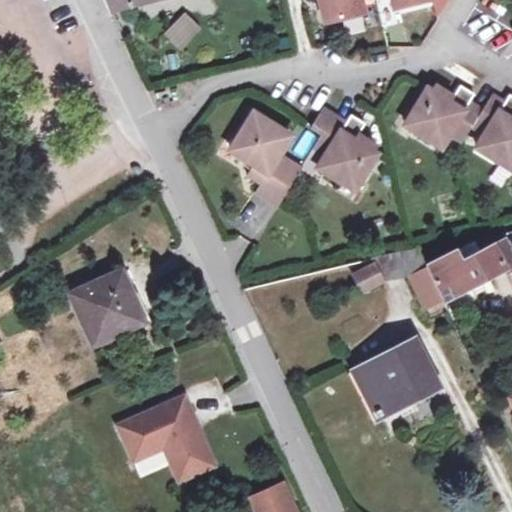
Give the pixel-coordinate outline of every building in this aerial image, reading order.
[(154,0),(108,0),(113,11),(154,0)] [(319,0),(325,24),(364,15),(360,0),(319,0)] [(392,0),(395,10),(434,1),(433,0),(392,0)] [(181,51),(201,27),(183,12),(163,35),(181,51)] [(452,106),(456,100),(438,88),(434,94),(452,106)] [(452,106),(434,94),(430,92),(407,127),(443,151),(451,138),(463,145),(472,129),(482,113),(472,106),(477,98),(462,89),(456,100),(452,106)] [(511,98),(507,106),(492,97),(482,113),(472,129),(486,138),(478,151),(511,173),(511,98)] [(323,110),(319,118),(329,124),(334,117),(323,110)] [(379,158),(374,155),(357,144),(361,138),(367,127),(354,119),(349,126),(334,117),(329,124),(322,136),(314,149),(329,157),(321,170),(358,192),(379,158)] [(311,129),(322,136),(329,124),(319,118),(312,127),(311,129)] [(234,154),(250,164),(256,168),(253,174),(250,179),(263,188),(258,196),(279,208),(302,171),(281,158),(291,141),(256,120),(234,154)] [(378,149),(361,138),(357,144),(374,155),(378,149)] [(246,170),(253,174),(256,168),(250,164),(246,170)] [(507,273),(511,270),(511,248),(511,246),(506,237),(492,245),(495,251),(484,257),(478,246),(430,269),(444,300),(505,269),(507,273)] [(430,269),(421,250),(350,266),(356,277),(378,266),(386,283),(412,278),(427,309),(444,300),(430,269)] [(364,293),(386,283),(378,266),(356,277),(364,293)] [(96,346),(143,324),(121,277),(73,299),(96,346)] [(400,405),(417,396),(420,403),(427,399),(424,393),(439,385),(417,343),(378,362),(400,405)] [(149,412),(118,426),(133,459),(163,446),(179,481),(214,466),(184,397),(156,409),(159,414),(151,418),(149,412)] [(156,409),(149,412),(151,418),(159,414),(156,409)] [(293,511),(281,485),(249,500),(254,511),(293,511)]
